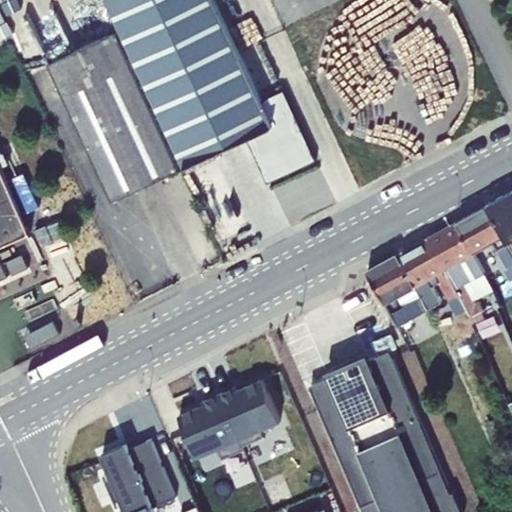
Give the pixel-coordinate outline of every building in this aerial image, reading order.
[(111,0),(185,165),(247,136),(268,181),(316,158),(283,89),(262,98),(216,0),(111,0)] [(117,30),(49,61),(113,199),(181,167),(117,30)] [(0,164),(0,245),(31,232),(0,164)] [(511,190),(487,204),(511,249),(511,190)] [(457,220),(475,253),(494,243),(508,267),(511,263),(511,249),(487,204),(457,220)] [(429,236),(466,309),(474,324),(486,317),(483,309),(485,308),(480,298),(476,300),(474,296),(491,287),(483,272),(486,271),(475,253),(457,220),(429,236)] [(466,309),(429,236),(398,253),(429,307),(442,300),(433,285),(439,282),(457,314),(466,309)] [(398,253),(367,270),(376,286),(399,324),(429,307),(398,253)] [(0,257),(0,279),(8,275),(0,257)] [(53,320),(27,334),(33,346),(59,332),(53,320)] [(329,376),(371,358),(368,352),(327,370),(329,376)] [(371,358),(329,376),(310,384),(365,511),(463,511),(465,511),(456,491),(452,493),(393,356),(382,362),(379,354),(371,358)] [(220,392),(244,444),(264,435),(260,428),(281,419),(263,377),(237,388),(236,385),(220,392)] [(244,444),(220,392),(203,399),(205,402),(179,413),(197,455),(218,446),(223,457),(245,448),(244,444)] [(502,415),(486,421),(491,435),(508,429),(502,415)] [(104,451),(102,452),(113,476),(108,478),(106,473),(104,474),(117,505),(120,504),(117,499),(122,497),(128,511),(151,511),(158,509),(156,505),(177,495),(152,437),(130,446),(128,441),(104,451)]
